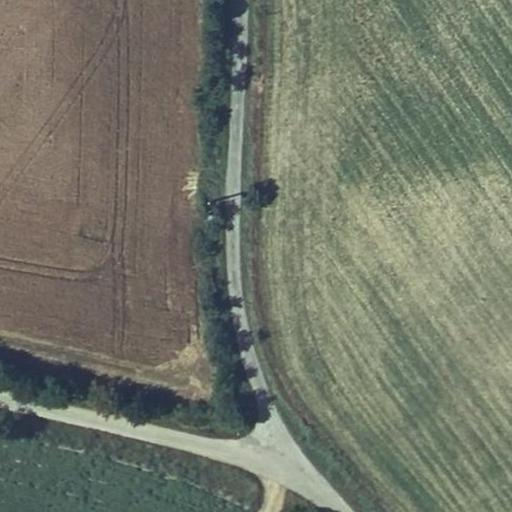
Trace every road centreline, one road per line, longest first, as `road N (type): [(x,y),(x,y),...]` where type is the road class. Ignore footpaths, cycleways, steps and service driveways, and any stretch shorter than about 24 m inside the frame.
road 1 (unclassified): [(240,0),(238,316),(293,478)]
road 2 (tertiary): [(0,397),(203,445),(293,478)]
